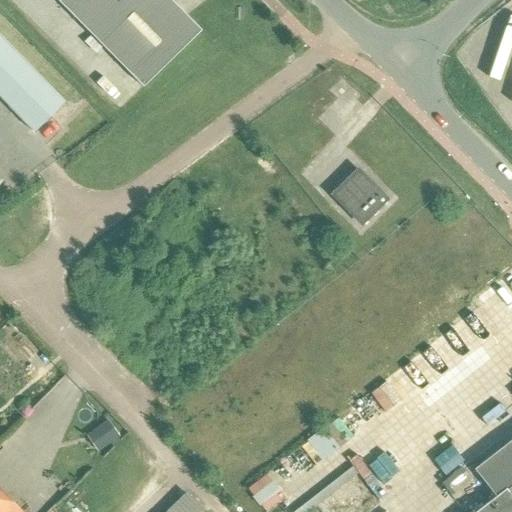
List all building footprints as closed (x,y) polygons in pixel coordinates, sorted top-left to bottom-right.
[(59,0),(58,2),(143,87),(200,30),(170,0),(59,0)] [(0,100),(32,133),(64,102),(0,36),(0,100)] [(332,195),(361,225),(386,200),(357,170),(332,195)] [(456,290),(475,310),(511,274),(511,269),(495,252),(456,290)] [(0,343),(26,370),(40,356),(10,324),(0,333),(0,343)] [(118,435),(107,420),(96,428),(107,443),(118,435)] [(318,459),(332,447),(317,428),(302,439),(318,459)] [(494,497),(474,511),(511,511),(511,438),(473,469),(494,497)] [(260,511),(281,497),(263,473),(242,487),(260,511)] [(0,511),(21,511),(0,490),(0,511)]
